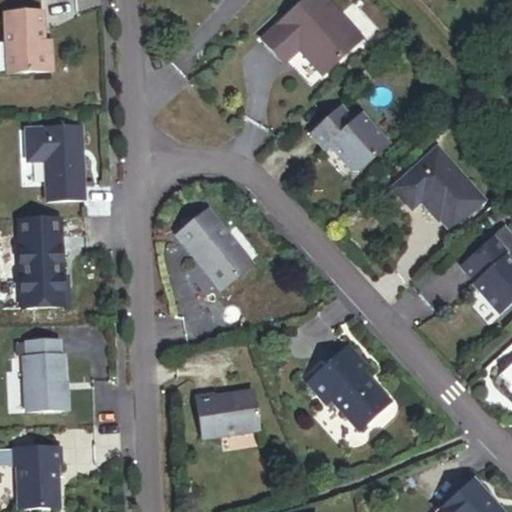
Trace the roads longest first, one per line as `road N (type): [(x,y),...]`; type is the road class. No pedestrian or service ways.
road 1 (residential): [(122,155),(183,153),(235,171),(511,461)]
road 2 (residential): [(122,155),(144,511)]
road 3 (residential): [(111,0),(122,155)]
